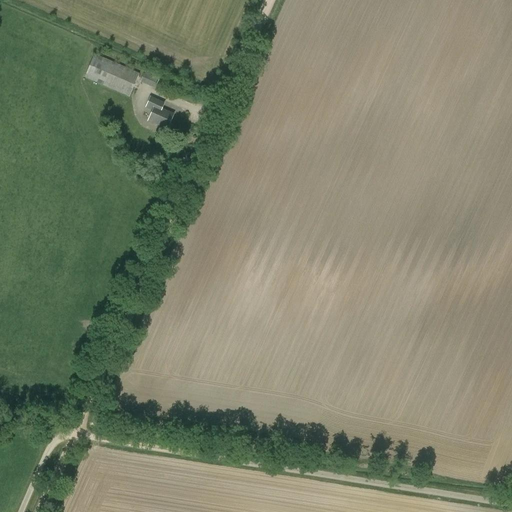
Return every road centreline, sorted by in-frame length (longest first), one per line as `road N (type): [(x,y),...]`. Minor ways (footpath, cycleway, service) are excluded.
road 1 (track): [(265,0),(40,511)]
road 2 (track): [(511,500),(76,429)]
